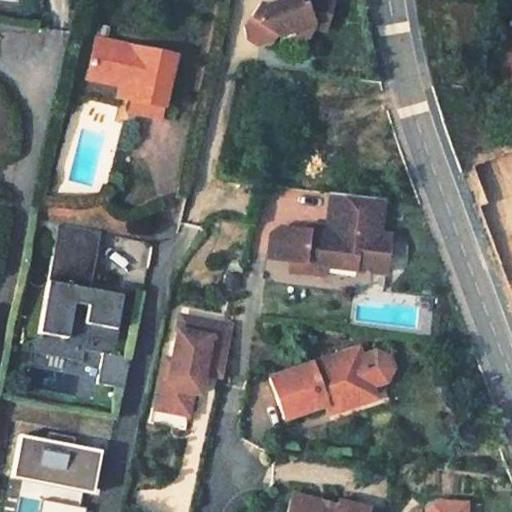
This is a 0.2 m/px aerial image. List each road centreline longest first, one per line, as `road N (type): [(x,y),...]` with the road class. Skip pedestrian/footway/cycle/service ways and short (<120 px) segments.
road 1 (unknown): [(108,511),(241,0)]
road 2 (residential): [(394,0),(430,147),(511,364)]
road 3 (unknown): [(201,511),(258,230),(284,203)]
